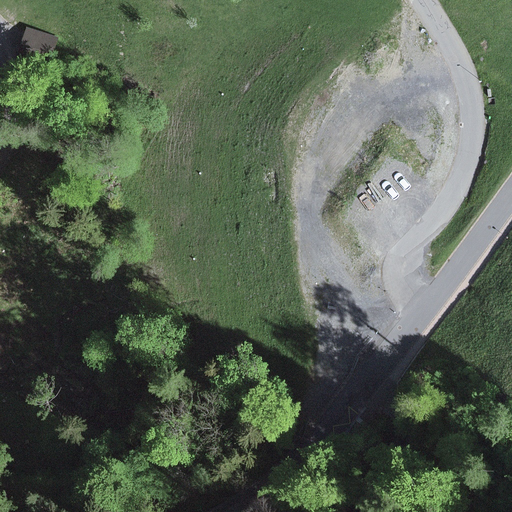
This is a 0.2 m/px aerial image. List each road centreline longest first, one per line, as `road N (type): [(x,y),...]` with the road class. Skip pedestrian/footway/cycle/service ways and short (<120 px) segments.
road 1 (residential): [(424,321),(392,284),(390,268),(452,201),(472,144),(466,77),(425,0)]
road 2 (tertiary): [(241,511),(311,457),(387,372)]
road 3 (tertiary): [(424,321),(511,195)]
road 4 (unclassified): [(387,372),(404,408),(401,430),(366,511)]
